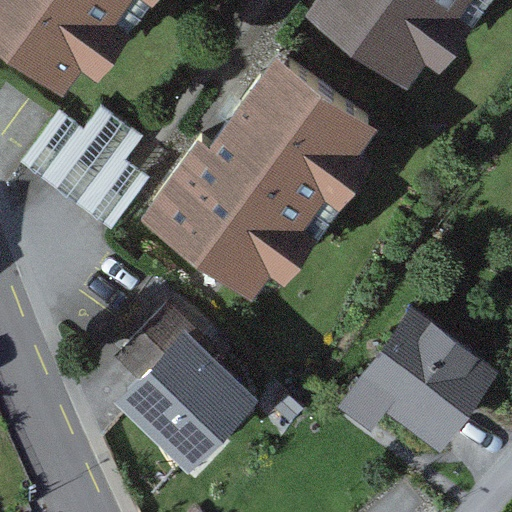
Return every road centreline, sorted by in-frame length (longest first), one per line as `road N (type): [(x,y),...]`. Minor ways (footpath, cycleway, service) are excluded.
road 1 (residential): [(245,0),(0,327)]
road 2 (tertiary): [(0,341),(77,511)]
